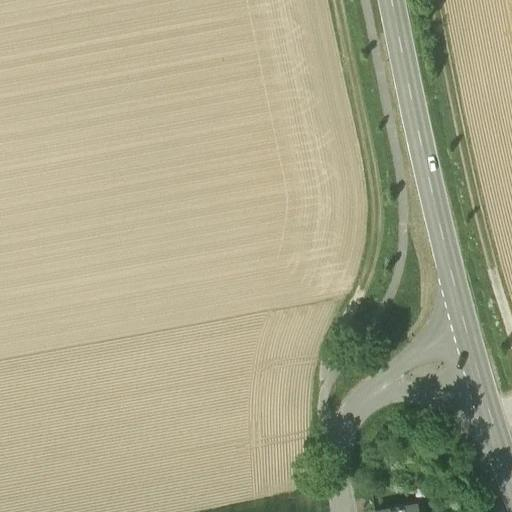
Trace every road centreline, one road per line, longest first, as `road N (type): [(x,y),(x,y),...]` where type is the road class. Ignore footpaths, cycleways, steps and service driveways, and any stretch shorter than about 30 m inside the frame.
road 1 (track): [(325,379),(330,346),(367,275),(375,232),(376,193),(339,0)]
road 2 (track): [(511,322),(434,0)]
road 3 (tertiary): [(467,321),(392,0)]
road 4 (tertiary): [(467,321),(386,372),(367,397)]
road 5 (tertiary): [(367,397),(338,438),(345,511)]
